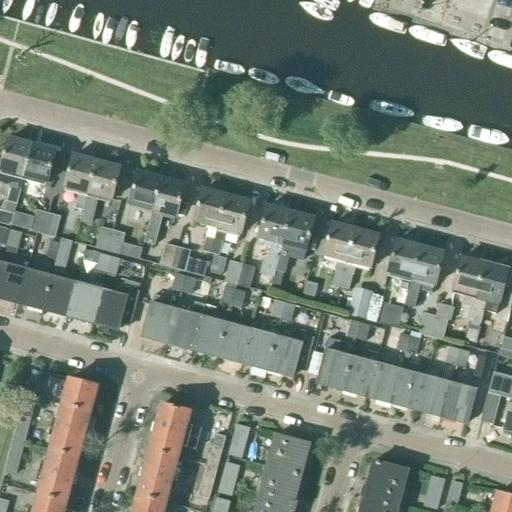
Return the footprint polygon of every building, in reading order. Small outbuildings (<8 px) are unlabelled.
[(22,181),(32,146),(8,140),(0,169),(0,182),(11,187),(7,202),(17,205),(23,181),(22,181)] [(22,181),(23,181),(31,184),(32,180),(47,184),(55,152),(32,146),(22,181)] [(83,212),(96,163),(73,157),(64,188),(79,192),(74,209),(83,212)] [(96,163),(83,212),(81,222),(90,225),(97,197),(111,201),(120,169),(96,163)] [(151,215),(161,180),(137,174),(129,205),(143,209),(142,213),(151,215)] [(151,215),(143,244),(154,247),(163,214),(176,218),(184,186),(161,180),(151,215)] [(209,254),(225,197),(202,191),(194,222),(208,226),(207,230),(208,230),(202,252),(209,254)] [(225,197),(209,254),(219,257),(225,234),(225,235),(226,231),(241,235),(249,203),(225,197)] [(274,271),(290,214),(267,208),(258,239),(273,243),(272,247),(270,255),(267,269),(274,271)] [(0,223),(11,227),(15,216),(0,211),(0,223)] [(43,235),(48,214),(37,211),(31,232),(43,235)] [(48,214),(43,235),(55,239),(60,218),(48,214)] [(287,261),(290,259),(303,262),(314,220),(290,214),(274,271),(283,273),(287,261)] [(339,288),(355,231),(331,225),(323,256),(337,260),(334,272),(335,272),(331,286),(339,288)] [(0,244),(6,246),(10,232),(0,229),(0,244)] [(107,253),(113,232),(101,229),(95,249),(107,253)] [(355,231),(339,288),(348,291),(352,276),(353,277),(356,265),(370,269),(378,237),(355,231)] [(10,232),(6,246),(17,249),(21,235),(10,232)] [(113,232),(107,253),(119,256),(125,235),(113,232)] [(59,245),(55,259),(57,260),(56,261),(80,268),(85,248),(61,242),(60,245),(59,245)] [(404,306),(419,248),(396,242),(388,273),(401,277),(397,289),(400,290),(396,304),(404,306)] [(55,259),(59,245),(51,243),(47,257),(55,259)] [(173,270),(178,249),(165,245),(159,266),(173,270)] [(419,248),(404,306),(413,308),(420,282),(435,286),(443,255),(419,248)] [(178,249),(173,270),(185,273),(190,252),(178,249)] [(105,273),(109,258),(100,256),(96,271),(105,273)] [(109,258),(105,273),(116,276),(120,261),(109,258)] [(468,322),(484,265),(461,259),(452,290),(453,290),(452,294),(463,297),(461,306),(464,307),(461,320),(468,322)] [(235,286),(241,265),(230,262),(224,283),(235,286)] [(0,299),(18,304),(26,271),(1,264),(0,269),(0,299)] [(241,265),(235,286),(249,290),(254,269),(241,265)] [(484,265),(468,322),(469,323),(464,342),(475,345),(482,317),(495,320),(503,288),(507,289),(511,273),(508,272),(484,265)] [(42,311),(51,278),(26,271),(18,304),(42,311)] [(92,324),(100,291),(85,287),(89,275),(80,273),(76,285),(76,284),(67,318),(92,324)] [(181,293),(184,279),(176,276),(172,291),(181,293)] [(302,299),(306,282),(307,278),(298,276),(293,296),(302,299)] [(67,318),(76,284),(51,278),(42,311),(67,318)] [(184,279),(181,293),(178,304),(188,306),(191,296),(195,281),(184,279)] [(318,285),(306,282),(302,299),(301,301),(312,304),(318,285)] [(364,321),(372,292),(354,288),(347,316),(364,321)] [(100,291),(92,324),(118,331),(120,324),(130,326),(139,293),(122,289),(120,296),(100,291)] [(230,306),(234,292),(225,289),(222,303),(230,306)] [(234,292),(230,306),(241,309),(245,295),(234,292)] [(377,318),(383,297),(372,294),(367,315),(377,318)] [(167,344),(176,311),(162,307),(164,300),(153,297),(151,304),(142,338),(167,344)] [(280,319),(284,305),(275,302),(271,317),(280,319)] [(217,358),(226,324),(212,321),(216,308),(204,305),(201,318),(192,351),(217,358)] [(284,305),(280,319),(290,322),(294,307),(284,305)] [(435,317),(429,338),(442,341),(448,321),(451,321),(454,309),(439,305),(436,317),(435,317)] [(201,318),(176,311),(167,344),(192,351),(201,318)] [(429,338),(435,317),(424,314),(419,335),(429,338)] [(242,364),(250,331),(252,322),(242,319),(239,328),(226,324),(217,358),(242,364)] [(355,339),(359,325),(351,323),(347,337),(355,339)] [(359,325),(355,339),(366,342),(370,328),(359,325)] [(511,352),(511,331),(506,330),(501,350),(511,352)] [(267,371),(275,338),(250,331),(242,364),(267,371)] [(275,338),(267,371),(292,378),(294,370),(305,373),(314,339),(297,335),(295,343),(275,338)] [(405,353),(409,338),(400,336),(396,350),(405,353)] [(409,338),(405,353),(415,355),(419,341),(409,338)] [(342,391),(351,358),(335,354),(337,346),(329,344),(327,352),(325,351),(316,384),(342,391)] [(455,366),(458,351),(450,349),(446,364),(455,366)] [(458,351),(455,366),(465,369),(469,354),(458,351)] [(367,398),(375,365),(375,364),(378,354),(367,352),(365,362),(351,358),(342,391),(367,398)] [(486,381),(492,360),(480,357),(475,378),(486,381)] [(392,404),(400,371),(375,365),(367,398),(392,404)] [(441,418),(450,384),(435,381),(438,370),(427,367),(424,378),(425,378),(416,411),(441,418)] [(425,378),(424,378),(400,371),(392,404),(416,411),(425,378)] [(37,396),(43,374),(34,372),(28,393),(37,396)] [(511,400),(511,378),(494,374),(488,395),(500,398),(511,400)] [(77,406),(82,385),(68,381),(62,402),(77,406)] [(450,384),(441,418),(467,425),(476,391),(450,384)] [(77,406),(92,410),(97,389),(82,385),(77,406)] [(493,425),(500,398),(488,395),(481,422),(493,425)] [(92,410),(77,406),(62,402),(49,451),(79,459),(83,441),(86,442),(89,432),(86,432),(92,410)] [(149,451),(178,459),(181,449),(196,453),(201,430),(187,426),(190,414),(161,406),(156,424),(153,424),(151,433),(153,434),(149,451)] [(16,475),(33,413),(22,410),(6,472),(16,475)] [(511,415),(508,414),(503,432),(511,434),(511,415)] [(242,459),(249,432),(236,428),(228,456),(242,459)] [(206,467),(217,470),(226,438),(215,435),(206,467)] [(286,464),(292,441),(275,436),(268,460),(286,464)] [(286,464),(303,469),(309,446),(292,441),(286,464)] [(74,477),(79,459),(49,451),(37,496),(67,504),(71,486),(74,487),(77,477),(74,477)] [(166,504),(178,459),(149,451),(144,469),(141,469),(138,478),(141,479),(136,496),(166,504)] [(291,511),(303,469),(286,464),(268,460),(254,511),(291,511)] [(232,497),(240,467),(226,463),(218,494),(232,497)] [(359,511),(396,511),(407,472),(373,463),(359,511)] [(209,501),(217,470),(206,467),(198,498),(209,501)] [(437,511),(445,481),(431,478),(424,507),(437,511)] [(457,507),(463,485),(452,482),(447,504),(457,507)] [(506,511),(511,498),(496,494),(491,511),(506,511)] [(64,511),(67,504),(37,496),(32,511),(64,511)] [(164,511),(166,504),(136,496),(132,511),(164,511)] [(227,511),(230,503),(216,499),(213,511),(227,511)] [(12,511),(14,509),(8,507),(9,503),(0,500),(0,511),(12,511)]
